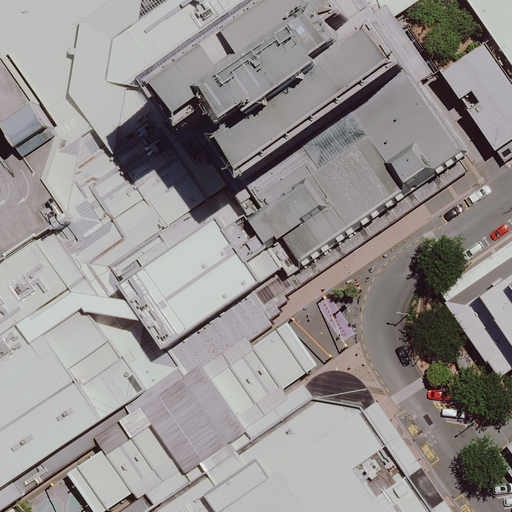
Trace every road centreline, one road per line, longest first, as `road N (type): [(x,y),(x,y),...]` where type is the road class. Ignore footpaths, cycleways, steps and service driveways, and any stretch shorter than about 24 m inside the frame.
road 1 (tertiary): [(511,200),(414,265),(384,305)]
road 2 (unclassified): [(451,447),(384,348),(384,305)]
